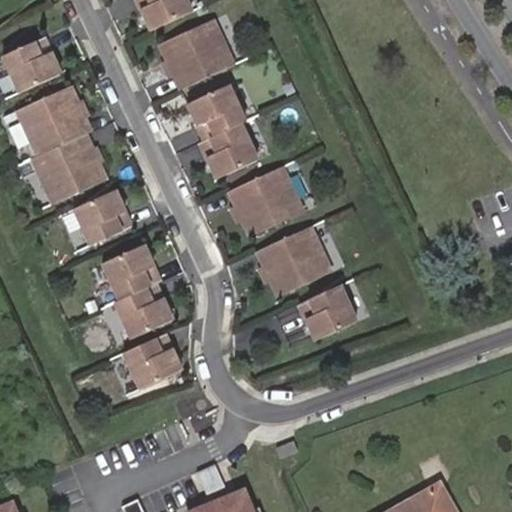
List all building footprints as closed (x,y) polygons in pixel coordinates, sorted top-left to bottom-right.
[(151,0),(140,5),(157,42),(198,22),(188,0),(151,0)] [(220,31),(165,54),(186,101),(239,76),(220,31)] [(69,83),(52,47),(11,66),(28,102),(69,83)] [(85,112),(77,95),(24,120),(45,165),(89,145),(95,142),(82,113),(85,112)] [(249,133),(234,97),(192,114),(209,151),(204,154),(220,190),(261,171),(245,135),(249,133)] [(61,213),(114,188),(106,171),(103,173),(89,145),(45,165),(39,168),(61,213)] [(303,210),(314,205),(301,175),(290,180),(303,210)] [(286,177),(232,202),(252,247),(306,223),(286,177)] [(122,199),(81,218),(98,254),(139,235),(122,199)] [(313,237),(259,262),(280,307),(334,284),(313,237)] [(167,289),(151,253),(110,272),(127,308),(163,291),(167,289)] [(180,328),(163,291),(127,308),(122,311),(139,347),(180,328)] [(341,296),(300,315),(316,352),(357,334),(341,296)] [(190,378),(173,342),(132,361),(149,397),(190,378)] [(301,464),(296,454),(281,461),(285,471),(301,464)] [(232,491),(222,468),(203,476),(213,499),(232,491)] [(458,511),(446,486),(394,511),(458,511)] [(257,511),(250,495),(208,511),(257,511)]
